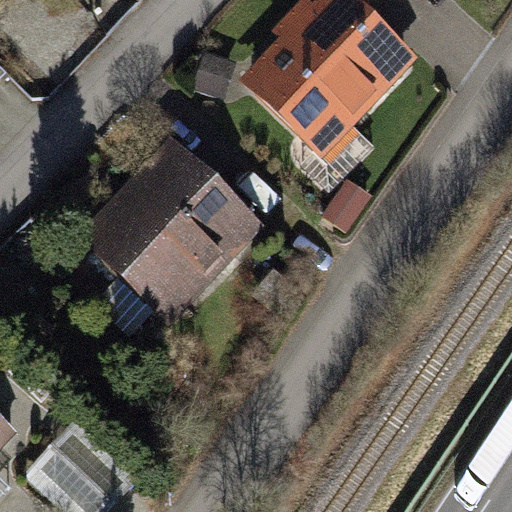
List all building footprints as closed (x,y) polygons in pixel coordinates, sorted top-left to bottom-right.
[(0,0),(0,11),(11,0),(0,0)] [(392,0),(327,0),(245,91),(328,167),(419,67),(372,23),(392,0)] [(0,70),(0,89),(10,81),(0,70)] [(269,234),(172,147),(81,248),(178,335),(269,234)] [(0,458),(16,442),(0,426),(0,458)] [(116,511),(132,495),(72,442),(31,488),(57,511),(116,511)]
